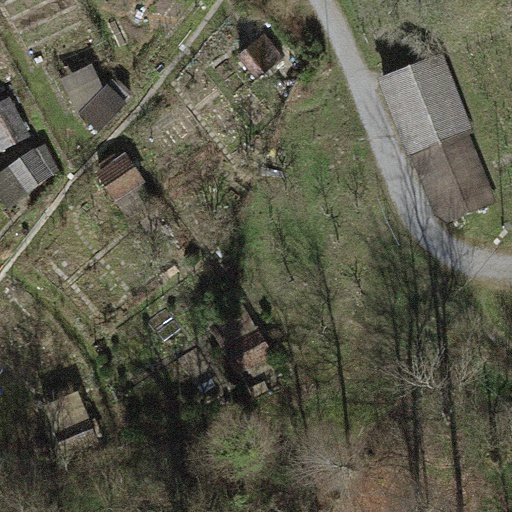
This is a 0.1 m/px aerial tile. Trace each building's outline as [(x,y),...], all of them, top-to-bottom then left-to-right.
[(444,66),(381,91),(412,165),(475,139),(444,66)] [(94,73),(65,85),(80,123),(103,140),(136,100),(114,84),(106,95),(94,73)] [(12,103),(0,109),(0,155),(3,160),(34,142),(12,103)] [(501,207),(475,139),(412,165),(442,232),(501,207)] [(37,154),(11,173),(30,200),(56,181),(37,154)] [(128,158),(97,179),(117,209),(148,188),(128,158)]
